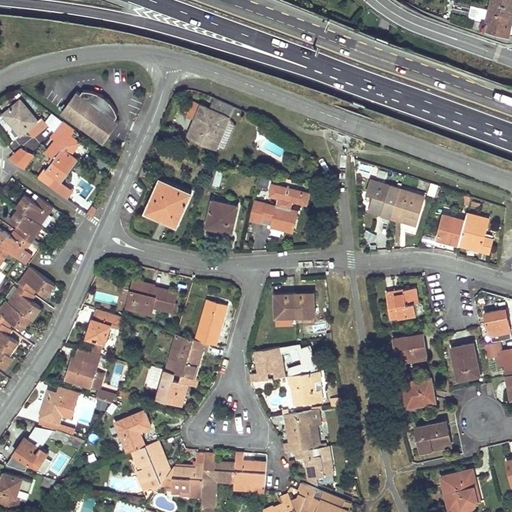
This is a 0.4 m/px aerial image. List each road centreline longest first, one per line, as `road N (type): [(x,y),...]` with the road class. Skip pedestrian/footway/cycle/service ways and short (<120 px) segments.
road 1 (unclassified): [(511,182),(170,58)]
road 2 (trunk): [(22,0),(129,16),(371,81)]
road 3 (trunk): [(511,105),(237,6)]
road 4 (trunk): [(153,0),(371,81)]
road 5 (residential): [(234,360),(259,439),(195,434),(230,369)]
road 6 (residential): [(0,420),(50,347),(100,237)]
road 7 (residential): [(100,237),(170,58)]
road 8 (unclassified): [(170,58),(103,52),(0,80)]
road 9 (residential): [(350,259),(424,259),(511,283)]
road 10 (residential): [(252,263),(196,262),(100,237)]
road 11 (trunk): [(371,81),(511,132)]
road 12 (unclassified): [(376,0),(418,25),(511,59)]
